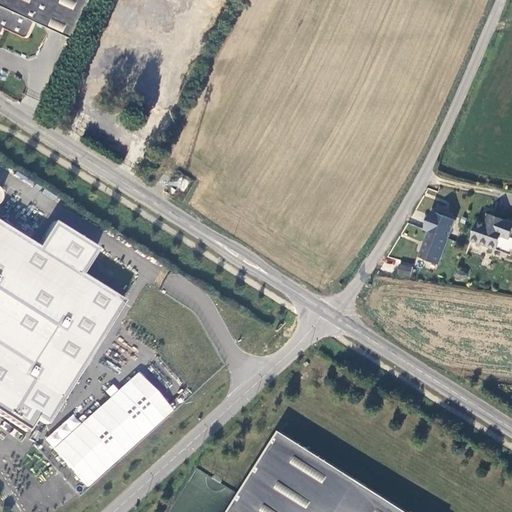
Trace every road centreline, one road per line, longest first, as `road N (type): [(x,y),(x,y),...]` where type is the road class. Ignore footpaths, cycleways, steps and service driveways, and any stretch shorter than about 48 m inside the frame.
road 1 (secondary): [(330,314),(0,105)]
road 2 (unclassified): [(330,314),(384,244),(503,0)]
road 3 (unclassified): [(116,511),(330,314)]
road 4 (secondary): [(511,428),(330,314)]
